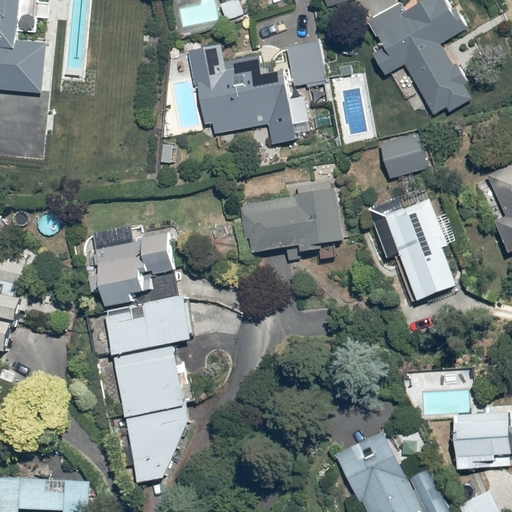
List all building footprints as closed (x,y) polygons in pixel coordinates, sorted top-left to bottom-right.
[(0,0),(0,96),(1,97),(1,90),(45,93),(48,46),(19,44),(21,0),(0,0)] [(246,0),(236,0),(223,4),(229,23),(252,16),(246,0)] [(404,1),(373,19),(388,45),(376,52),(391,77),(409,67),(441,122),(477,101),(445,44),(468,31),(450,0),(428,0),(410,11),(404,1)] [(320,84),(314,40),(290,43),(297,88),(320,84)] [(227,44),(191,50),(198,88),(203,87),(210,126),(218,124),(220,137),(273,127),(276,146),(300,142),(297,125),(314,122),(309,92),(294,95),(289,70),(268,74),(264,54),(230,60),(227,44)] [(423,133),(385,145),(396,180),(434,169),(423,133)] [(511,163),(490,174),(510,216),(498,222),(511,251),(511,163)] [(292,198),(243,205),(249,243),(253,243),(255,256),(308,248),(309,254),(326,252),(324,243),(347,240),(337,178),(290,185),(292,198)] [(429,193),(373,215),(391,260),(404,255),(424,304),(463,288),(446,247),(450,246),(429,193)] [(115,247),(97,250),(102,276),(95,278),(98,294),(110,292),(112,306),(136,301),(134,294),(148,291),(145,276),(178,269),(171,233),(140,239),(138,230),(113,235),(115,247)] [(0,352),(4,353),(3,360),(11,361),(16,328),(21,328),(23,313),(47,317),(51,294),(25,290),(24,298),(17,297),(19,284),(31,286),(37,248),(0,242),(0,352)] [(129,311),(108,314),(143,485),(207,473),(191,394),(193,393),(184,346),(198,343),(188,293),(128,306),(129,311)] [(511,413),(461,415),(463,473),(511,470),(511,413)] [(412,419),(339,455),(358,494),(348,499),(354,511),(456,511),(457,511),(412,419)] [(99,511),(99,474),(0,473),(0,511),(99,511)] [(504,511),(493,490),(462,505),(465,511),(504,511)]
